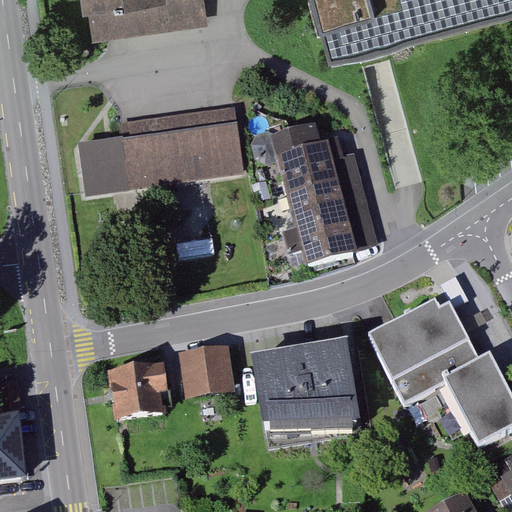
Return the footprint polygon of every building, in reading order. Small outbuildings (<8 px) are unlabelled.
[(90,0),(97,40),(211,24),(207,0),(90,0)] [(511,0),(315,0),(329,60),(374,48),(511,7),(511,0)] [(120,145),(76,152),(84,202),(245,176),(235,112),(118,130),(120,145)] [(313,130),(268,143),(304,268),(375,248),(350,158),(339,161),(334,145),(318,150),(313,130)] [(446,286),(439,290),(451,312),(466,304),(454,282),(446,286)] [(436,316),(431,306),(383,331),(366,339),(404,410),(440,388),(476,452),(511,434),(511,404),(485,359),(475,365),(446,310),(436,316)] [(299,356),(254,363),(268,450),(355,436),(349,403),(340,349),(299,356)] [(226,351),(179,357),(185,401),(232,395),(226,351)] [(164,373),(111,377),(113,400),(115,423),(168,418),(164,373)] [(0,492),(34,489),(28,423),(0,425),(0,492)] [(470,511),(465,503),(451,511),(470,511)]
